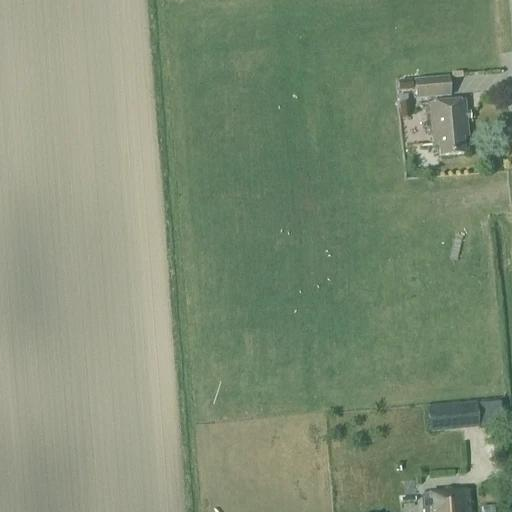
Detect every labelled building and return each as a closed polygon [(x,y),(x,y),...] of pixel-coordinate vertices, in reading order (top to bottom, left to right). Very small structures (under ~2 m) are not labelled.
[(451,97),(449,79),(415,82),(417,100),(451,97)] [(398,83),(399,93),(413,92),(413,82),(398,83)] [(399,96),(400,104),(408,104),(408,95),(399,96)] [(463,138),(468,138),(465,102),(430,105),(433,148),(439,147),(440,157),(465,155),(463,138)] [(408,104),(400,104),(401,120),(410,119),(408,104)] [(478,430),(476,405),(427,409),(429,435),(478,430)] [(472,511),(471,492),(422,496),(423,511),(472,511)]
